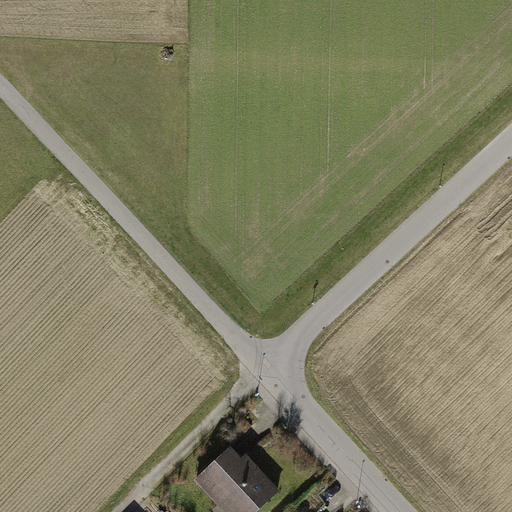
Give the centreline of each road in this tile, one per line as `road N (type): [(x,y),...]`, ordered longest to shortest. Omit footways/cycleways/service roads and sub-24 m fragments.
road 1 (residential): [(511,140),(262,367),(398,511)]
road 2 (track): [(0,85),(262,367)]
